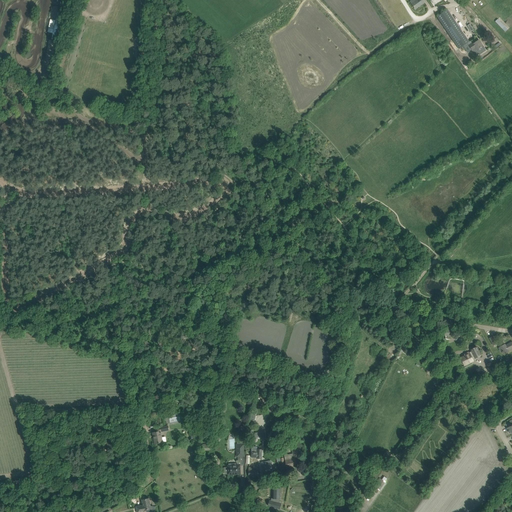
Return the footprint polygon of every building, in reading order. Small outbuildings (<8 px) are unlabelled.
[(424,3),(422,0),(416,0),(417,0),(416,0),(412,0),(410,2),(415,9),(424,3)] [(469,43),(447,10),(437,17),(459,49),(469,43)] [(505,27),(499,20),(498,20),(495,22),(502,30),(505,27)] [(469,46),(472,50),(475,55),(476,55),(479,54),(480,54),(483,52),(482,52),(485,49),(483,46),(479,40),(469,46)] [(301,77),(294,81),(297,86),(304,82),(301,77)] [(500,351),(502,351),(504,354),(508,351),(508,350),(511,348),(511,341),(511,342),(506,345),(505,344),(498,348),(500,351)] [(463,364),(464,366),(473,361),(472,360),(475,358),(480,356),(476,347),(471,350),(472,353),(470,354),(469,354),(468,353),(464,354),(465,356),(460,358),(461,360),(460,360),(462,365),(463,364)] [(156,432),(153,433),(155,444),(160,443),(163,442),(162,438),(161,437),(160,432),(169,430),(168,426),(155,428),(156,432)] [(206,430),(190,433),(191,440),(207,436),(206,430)] [(251,458),(257,458),(256,459),(262,459),(262,449),(257,449),(257,450),(252,449),(251,458)] [(287,468),(296,466),(295,457),(299,456),(298,449),(292,450),(293,454),(284,455),(287,468)] [(346,466),(350,467),(354,458),(351,457),(346,466)] [(273,466),(271,466),(271,464),(262,466),(263,473),(272,471),(272,470),(273,470),(274,470),(274,469),(274,468),(274,467),(274,466),(273,466)] [(224,468),(224,473),(228,473),(228,475),(240,474),(240,465),(227,466),(227,468),(224,468)] [(259,467),(254,467),(248,467),(248,471),(248,476),(259,476),(259,471),(259,467)] [(379,478),(374,486),(376,488),(379,490),(381,487),(385,482),(382,480),(379,478)] [(280,509),(281,504),(280,503),(280,499),(280,488),(273,488),(273,499),(271,498),(270,501),(269,501),(268,506),(280,509)] [(144,510),(146,510),(147,511),(153,511),(154,511),(155,510),(155,509),(155,508),(154,507),(154,506),(153,506),(152,506),(150,506),(149,499),(142,500),(143,504),(136,506),(137,511),(142,511),(144,511),(144,510)]
